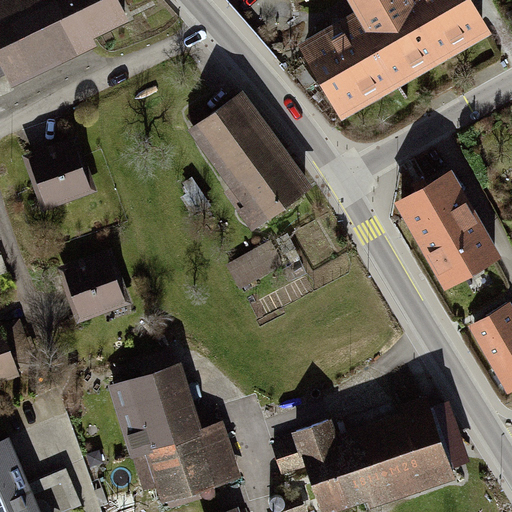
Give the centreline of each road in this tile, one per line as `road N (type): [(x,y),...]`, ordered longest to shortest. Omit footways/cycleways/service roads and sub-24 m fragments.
road 1 (tertiary): [(511,465),(340,181)]
road 2 (residential): [(213,23),(0,124)]
road 3 (tertiary): [(340,181),(213,23)]
road 4 (residential): [(340,181),(511,85)]
